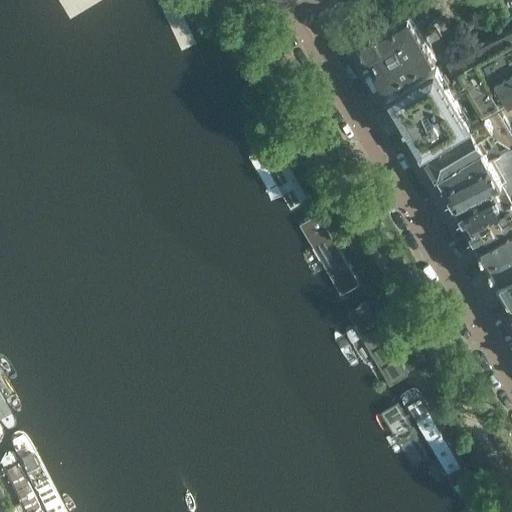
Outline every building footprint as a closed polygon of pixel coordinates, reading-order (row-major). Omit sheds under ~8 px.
[(511,14),(465,37),(470,46),(448,57),(448,56),(447,56),(452,65),(460,78),(450,85),(442,71),(437,62),(423,70),(420,63),(437,53),(436,52),(447,45),(422,2),(411,9),(410,8),(380,26),(372,24),(371,24),(366,16),(356,22),(361,30),(360,31),(359,38),(366,50),(373,52),(376,51),(380,58),(378,59),(376,67),(383,79),(390,81),(391,80),(395,87),(389,90),(410,126),(468,91),(474,102),(482,115),(486,112),(511,96),(511,14)] [(452,65),(447,56),(437,62),(442,71),(452,65)] [(471,121),(464,109),(474,102),(468,91),(410,126),(424,148),(425,149),(471,121)] [(439,171),(498,138),(505,142),(509,140),(501,122),(498,122),(496,123),(494,119),(492,121),(486,112),(482,115),(471,121),(425,149),(438,171),(439,171)] [(485,161),(485,160),(511,146),(505,142),(498,138),(439,171),(445,182),(485,161)] [(276,140),(258,150),(293,211),(312,200),(276,140)] [(511,146),(485,160),(485,161),(445,182),(457,202),(496,184),(506,179),(511,188),(511,146)] [(511,188),(506,179),(496,184),(457,202),(479,239),(511,220),(511,188)] [(320,214),(300,225),(342,295),(362,283),(320,214)] [(511,220),(479,239),(500,274),(510,290),(511,293),(511,220)] [(369,301),(349,312),(388,383),(408,372),(369,301)] [(403,399),(403,400),(462,498),(478,488),(419,390),(418,389),(417,388),(415,388),(414,387),(412,387),(410,388),(409,388),(407,389),(406,390),(405,391),(404,393),(403,394),(403,396),(403,397),(403,399)] [(0,421),(4,427),(5,428),(6,429),(8,429),(9,429),(10,429),(12,428),(13,427),(14,426),(15,425),(15,424),(16,423),(16,421),(16,420),(0,391),(0,421)] [(389,405),(391,416),(415,455),(427,462),(429,461),(429,447),(405,407),(395,401),(389,405)] [(24,430),(11,436),(14,445),(47,511),(68,511),(30,438),(24,430)] [(4,466),(4,468),(26,511),(43,511),(19,460),(17,458),(15,457),(14,455),(11,454),(9,453),(7,453),(5,452),(4,455),(4,458),(4,460),(4,463),(4,466)] [(494,511),(487,500),(473,508),(474,511),(494,511)]
